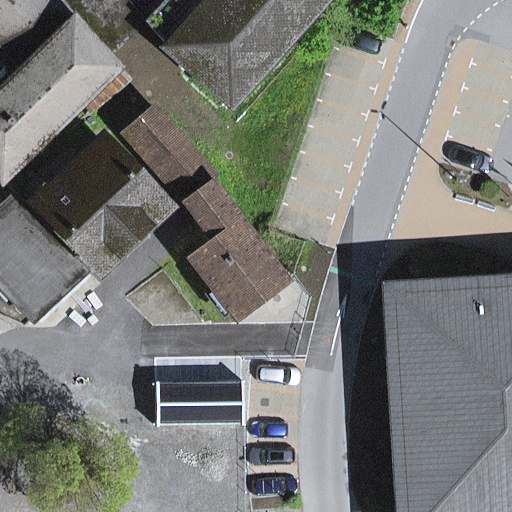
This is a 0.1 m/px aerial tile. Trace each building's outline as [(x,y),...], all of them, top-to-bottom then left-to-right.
[(0,93),(0,177),(1,179),(113,69),(52,0),(0,0),(0,15),(36,57),(22,72),(0,93)] [(166,46),(228,102),(319,0),(163,0),(145,21),(166,46)] [(0,46),(22,72),(36,57),(0,15),(0,46)] [(158,110),(128,136),(157,169),(187,143),(158,110)] [(75,166),(64,154),(57,162),(129,239),(163,208),(100,142),(75,166)] [(208,183),(214,178),(187,143),(157,169),(187,201),(216,239),(190,259),(236,318),(284,281),(208,183)] [(34,204),(96,270),(129,239),(57,162),(49,170),(59,181),(34,204)] [(0,286),(33,321),(86,270),(17,196),(0,212),(0,286)] [(511,285),(511,254),(503,255),(504,286),(511,285)] [(511,511),(511,285),(504,286),(390,293),(402,511),(511,511)]
